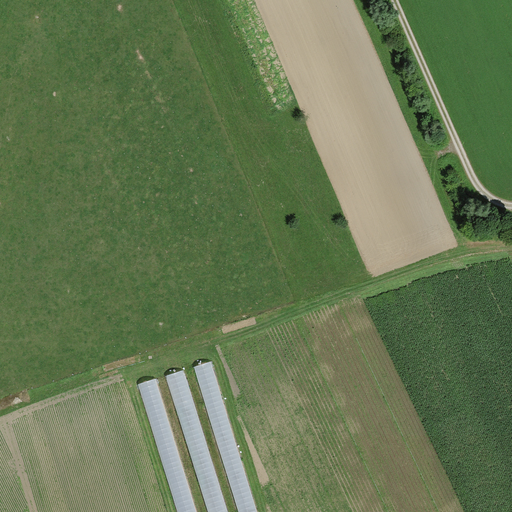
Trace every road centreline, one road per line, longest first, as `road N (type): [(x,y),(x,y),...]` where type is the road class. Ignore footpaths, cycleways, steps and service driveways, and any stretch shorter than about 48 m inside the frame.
road 1 (track): [(448,255),(0,406)]
road 2 (track): [(394,0),(477,185),(485,197),(511,206)]
